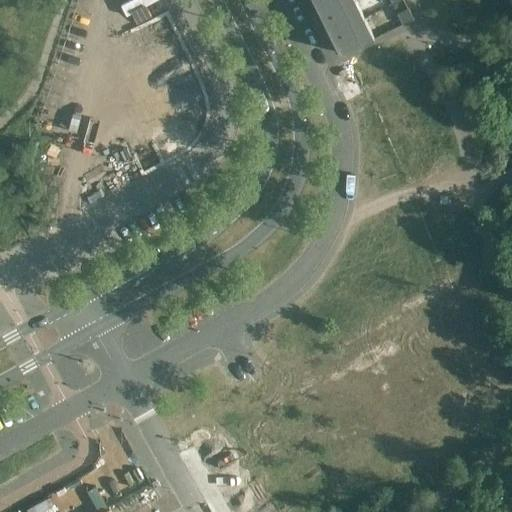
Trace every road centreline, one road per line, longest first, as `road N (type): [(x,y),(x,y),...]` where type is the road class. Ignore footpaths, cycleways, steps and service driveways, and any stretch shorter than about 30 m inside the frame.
road 1 (residential): [(126,382),(271,301),(300,276),(327,230),(340,187),(341,139),(278,0)]
road 2 (secondary): [(96,330),(247,252),(292,204),(305,160),(303,117),(247,0)]
road 3 (residential): [(0,277),(209,153),(230,132),(229,79),(187,0)]
road 4 (secondary): [(216,0),(268,105),(264,177),(223,225),(79,300)]
road 5 (residential): [(126,382),(197,511)]
road 6 (residential): [(0,450),(126,382)]
